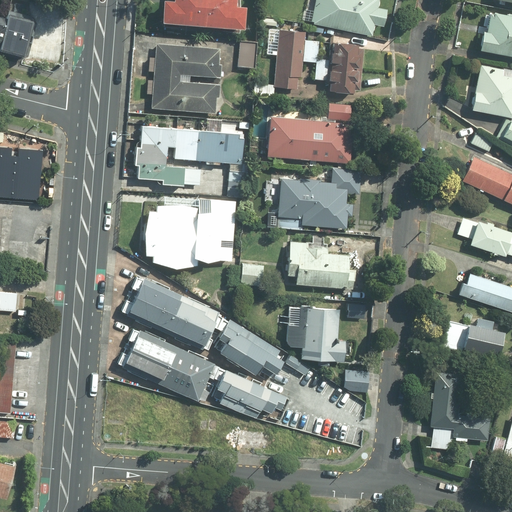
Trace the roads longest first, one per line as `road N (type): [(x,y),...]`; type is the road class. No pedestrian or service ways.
road 1 (residential): [(434,0),(384,485)]
road 2 (primary): [(95,115),(68,465)]
road 3 (residential): [(68,465),(384,485)]
